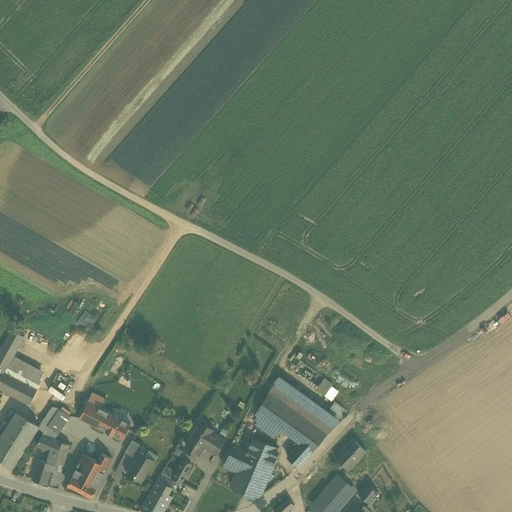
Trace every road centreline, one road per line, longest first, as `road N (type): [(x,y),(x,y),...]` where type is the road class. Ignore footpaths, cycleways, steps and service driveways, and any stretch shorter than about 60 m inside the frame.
road 1 (track): [(415,363),(298,282),(63,155),(0,95)]
road 2 (residential): [(250,511),(415,363)]
road 3 (track): [(179,223),(97,350),(70,359),(29,356)]
road 4 (track): [(33,128),(148,0)]
road 5 (track): [(321,298),(283,359),(287,372),(320,396)]
